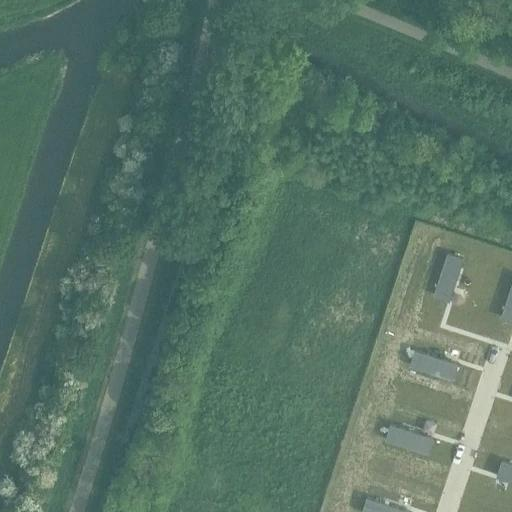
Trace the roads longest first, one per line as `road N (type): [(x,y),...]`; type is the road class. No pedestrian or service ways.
road 1 (unclassified): [(74,511),(215,0)]
road 2 (residential): [(498,349),(446,511)]
